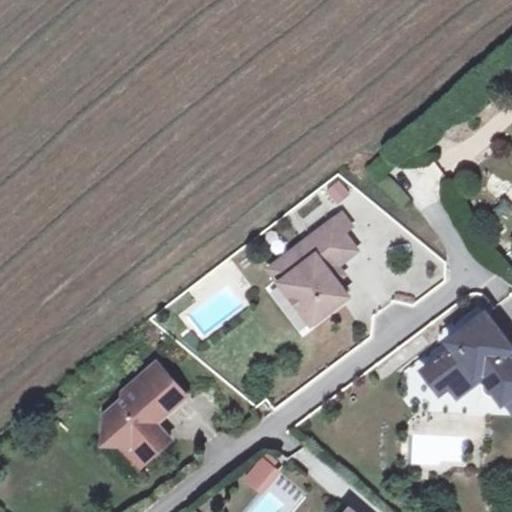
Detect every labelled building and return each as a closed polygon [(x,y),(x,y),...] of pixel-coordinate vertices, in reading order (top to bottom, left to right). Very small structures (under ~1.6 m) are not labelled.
[(401,178),(417,204),(450,184),(434,158),(401,178)] [(339,182),(328,191),(338,202),(349,193),(339,182)] [(294,271),(279,281),(311,323),(347,295),(335,279),(325,267),(333,261),(336,265),(356,249),(342,231),(350,225),(341,213),(283,257),(294,271)] [(283,257),(269,268),(279,281),(294,271),(283,257)] [(333,261),(325,267),(335,279),(343,273),(336,265),(333,261)] [(511,359),(508,354),(511,350),(511,348),(486,314),(448,342),(453,349),(431,365),(430,372),(441,387),(448,388),(450,387),(470,372),(475,378),(480,374),(483,378),(503,405),(511,398),(511,397),(511,359)] [(96,420),(95,457),(115,462),(127,453),(145,460),(170,438),(156,421),(156,417),(161,417),(186,395),(156,361),(122,391),(121,399),(96,420)] [(470,372),(450,387),(457,398),(483,378),(480,374),(475,378),(470,372)] [(290,455),(343,501),(357,485),(304,439),(290,455)] [(270,451),(266,457),(275,465),(280,459),(270,451)] [(127,453),(115,462),(127,476),(145,460),(127,453)] [(266,457),(247,478),(259,489),(281,470),(275,465),(266,457)]
